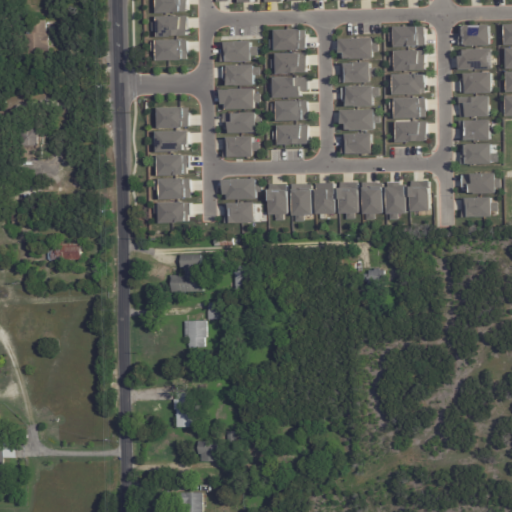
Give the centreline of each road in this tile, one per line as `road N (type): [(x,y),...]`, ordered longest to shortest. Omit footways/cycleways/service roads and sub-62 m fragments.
road 1 (tertiary): [(116,0),(125,511)]
road 2 (residential): [(203,18),(511,11)]
road 3 (residential): [(206,168),(443,164)]
road 4 (residential): [(440,0),(445,221)]
road 5 (residential): [(202,0),(207,219)]
road 6 (residential): [(320,16),(326,166)]
